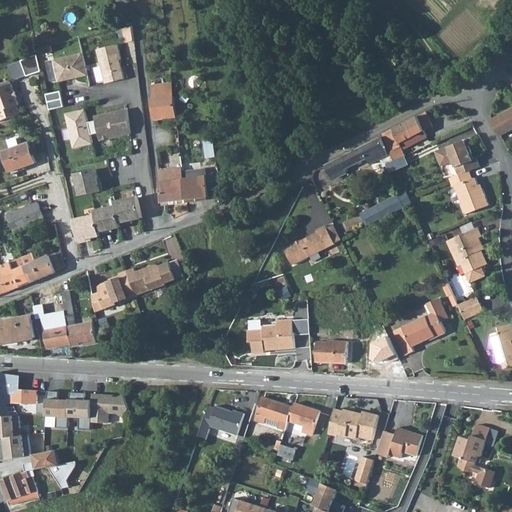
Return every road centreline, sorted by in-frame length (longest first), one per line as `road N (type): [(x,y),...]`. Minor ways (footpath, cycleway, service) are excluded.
road 1 (residential): [(0,361),(511,397)]
road 2 (residential): [(153,237),(280,183),(437,99),(471,100)]
road 3 (residential): [(511,282),(505,159),(471,100)]
road 4 (residential): [(72,269),(42,116),(25,94)]
road 5 (residential): [(153,237),(132,91),(99,99)]
road 6 (track): [(377,0),(415,26),(452,94)]
